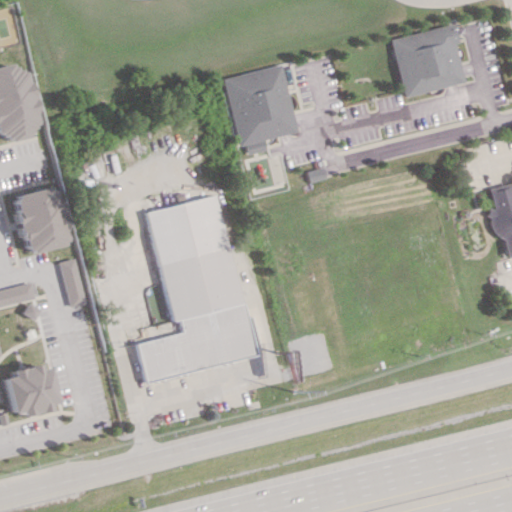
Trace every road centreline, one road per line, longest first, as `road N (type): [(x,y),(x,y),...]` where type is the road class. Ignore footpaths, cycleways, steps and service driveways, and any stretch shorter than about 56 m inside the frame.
road 1 (tertiary): [(511,365),(0,494)]
road 2 (motorway): [(511,448),(258,511)]
road 3 (motorway): [(511,403),(294,503)]
road 4 (residential): [(1,276),(45,271),(86,428)]
